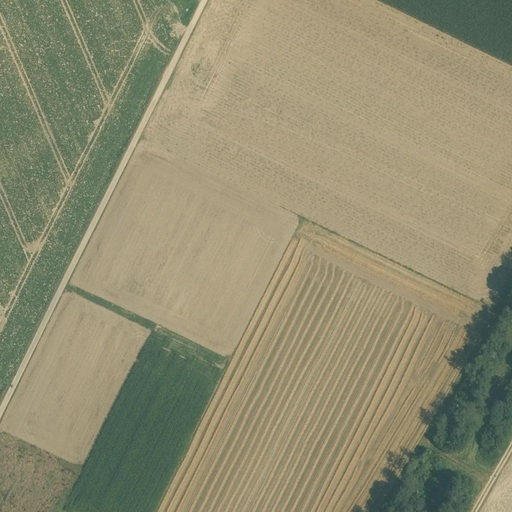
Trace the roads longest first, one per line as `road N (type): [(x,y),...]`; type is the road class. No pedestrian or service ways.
road 1 (track): [(204,0),(0,412)]
road 2 (track): [(511,289),(379,511)]
